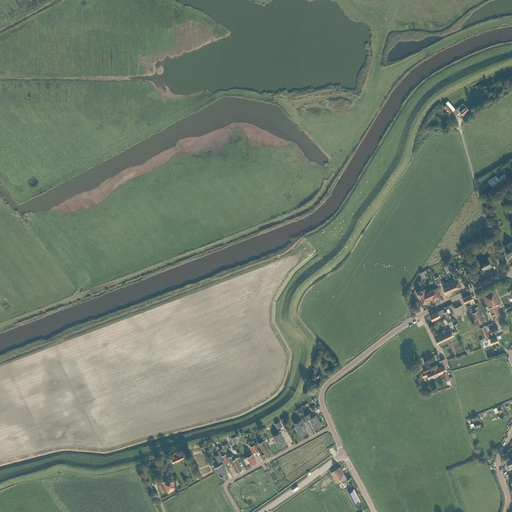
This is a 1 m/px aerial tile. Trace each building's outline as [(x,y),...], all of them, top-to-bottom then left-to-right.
[(452,110),(454,112),(456,110),(448,101),(446,103),(447,104),(444,107),(449,113),(452,110)] [(463,104),(456,110),(454,112),(456,114),(460,111),(463,115),(469,110),(463,104)] [(496,175),(488,181),(493,188),(501,182),(502,183),(508,179),(506,177),(505,175),(500,178),(501,180),(500,181),(496,175)] [(488,259),(480,264),(483,270),(488,267),(489,268),(491,266),(490,265),(494,263),(490,256),(487,258),(488,259)] [(461,274),(463,273),(462,269),(461,270),(460,268),(455,270),(458,277),(461,276),(461,274)] [(450,284),(453,291),(461,287),(457,279),(455,280),(455,282),(450,284)] [(446,294),(453,291),(450,284),(447,285),(446,283),(442,285),(446,294)] [(430,300),(432,299),(428,290),(426,288),(425,289),(424,287),(424,288),(423,286),(420,288),(421,289),(417,291),(420,298),(421,297),(423,303),(430,300)] [(428,290),(432,299),(433,298),(434,300),(441,297),(436,287),(432,289),(432,288),(428,290)] [(483,295),(490,308),(494,317),(493,317),(495,321),(499,319),(497,315),(500,314),(497,308),(498,307),(497,305),(498,305),(497,304),(501,302),(494,290),(483,295)] [(472,295),(463,298),(465,303),(470,301),(472,304),(475,302),(472,295)] [(461,314),(464,312),(465,312),(461,305),(456,308),(459,315),(461,314)] [(476,311),(472,313),(478,324),(479,323),(480,325),(483,324),(482,322),(484,321),(479,310),(478,306),(475,308),(476,311)] [(443,309),(430,316),(433,321),(442,316),(441,313),(442,313),(445,312),(443,309)] [(485,325),(480,328),(483,337),(485,337),(486,340),(490,338),(485,325)] [(446,332),(435,338),(438,343),(454,336),(450,329),(445,331),(446,332)] [(443,373),(447,371),(445,365),(443,366),(437,369),(439,374),(443,373)] [(439,374),(437,369),(429,372),(429,371),(428,368),(423,370),(424,372),(422,373),(424,377),(428,375),(429,379),(438,376),(439,374)] [(447,371),(443,373),(447,383),(448,384),(451,383),(452,386),(455,385),(452,377),(450,378),(447,371)] [(304,412),(302,413),(306,420),(309,419),(314,428),(321,425),(316,415),(313,417),(311,412),(306,415),(304,412)] [(301,421),(294,424),(300,436),(307,432),(301,421)] [(279,433),(273,437),(279,447),(286,443),(282,436),(286,434),(283,429),(278,432),(279,433)] [(264,441),(258,444),(264,454),(262,455),(264,459),(272,455),(264,441)] [(253,442),(249,445),(250,447),(253,453),(258,450),(254,444),(253,442)] [(221,449),(218,451),(219,454),(219,453),(221,457),(222,456),(225,463),(229,461),(229,463),(230,462),(233,467),(234,467),(237,472),(242,470),(238,461),(239,460),(237,458),(234,459),(232,455),(227,458),(225,454),(224,455),(221,449)] [(246,457),(244,458),(247,463),(249,462),(251,465),(256,462),(252,454),(251,454),(250,452),(247,453),(248,456),(246,457)] [(182,454),(172,459),(173,462),(184,458),(182,454)] [(223,464),(214,468),(219,477),(226,473),(223,468),(224,467),(223,464)] [(340,467),(335,471),(339,477),(340,478),(335,482),(337,485),(339,484),(341,486),(344,484),(345,485),(349,482),(344,476),(345,475),(344,473),(340,467)] [(171,477),(157,485),(162,492),(166,490),(167,493),(177,487),(171,477)] [(353,491),(349,493),(354,502),(358,501),(353,491)]
